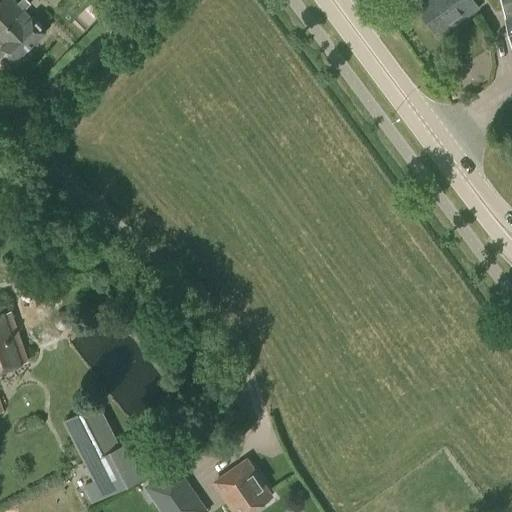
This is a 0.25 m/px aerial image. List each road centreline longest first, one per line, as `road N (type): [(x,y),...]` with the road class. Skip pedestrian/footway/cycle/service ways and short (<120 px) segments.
road 1 (primary): [(511,235),(334,0)]
road 2 (unclassified): [(0,143),(147,0)]
